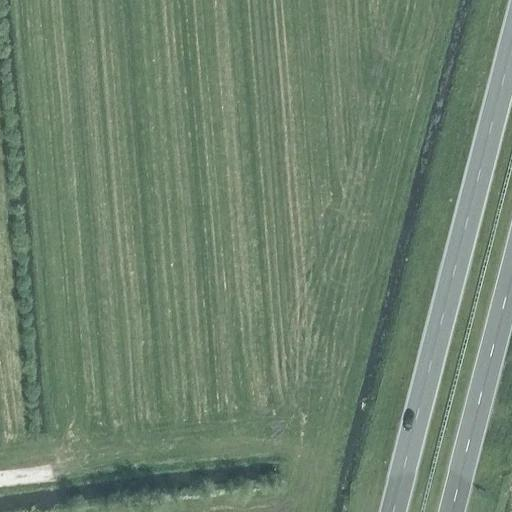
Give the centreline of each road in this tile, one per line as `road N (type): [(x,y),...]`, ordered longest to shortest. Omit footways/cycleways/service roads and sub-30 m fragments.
road 1 (trunk): [(511,41),(391,511)]
road 2 (trunk): [(450,511),(511,272)]
